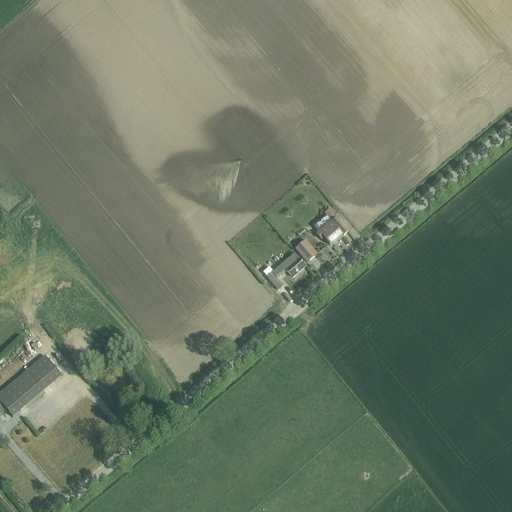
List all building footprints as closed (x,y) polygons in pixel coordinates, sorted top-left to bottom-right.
[(332,220),(335,218),(329,210),(326,213),(332,220)] [(331,223),(326,217),(313,228),(318,234),(316,236),(321,241),(323,239),(330,247),(343,235),(344,236),(348,232),(336,218),(331,223)] [(305,242),(296,250),(307,263),(317,256),(305,242)] [(293,279),(306,268),(295,256),(268,279),(279,291),(283,287),(277,280),(287,272),(293,279)] [(0,415),(6,410),(13,418),(62,377),(45,357),(0,394),(0,415)]
